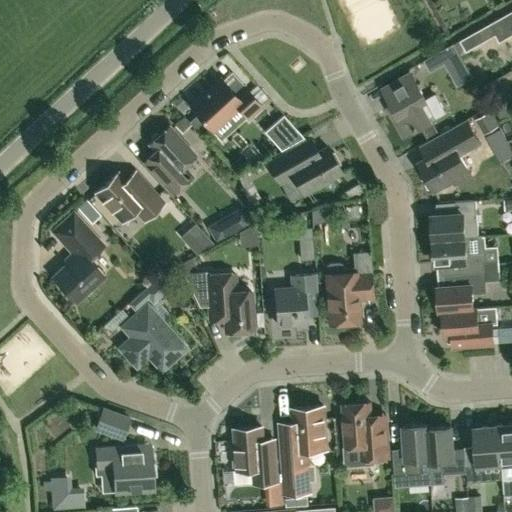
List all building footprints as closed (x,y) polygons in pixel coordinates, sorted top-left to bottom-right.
[(511,10),(490,23),(500,41),(511,34),(511,10)] [(484,40),(478,30),(460,40),(466,51),(484,40)] [(439,54),(444,63),(459,55),(453,46),(439,54)] [(435,92),(426,98),(411,72),(383,88),(398,114),(393,117),(404,136),(446,112),(435,92)] [(479,87),(497,121),(511,112),(511,100),(499,76),(492,80),(479,87)] [(211,127),(212,129),(237,106),(248,117),(261,105),(243,85),(234,93),(220,78),(191,105),(198,113),(211,127)] [(477,118),(486,133),(497,126),(488,112),(477,118)] [(203,135),(211,127),(198,113),(190,120),(203,135)] [(428,158),(419,163),(434,190),(453,179),(455,183),(471,173),(461,155),(481,144),(467,119),(420,145),(428,158)] [(143,160),(156,174),(173,192),(191,175),(182,165),(194,154),(168,125),(159,133),(155,132),(150,137),(151,141),(149,143),(155,149),(143,160)] [(501,127),(486,135),(493,148),(507,140),(501,127)] [(310,138),(291,149),(268,162),(276,176),(289,168),(303,193),(341,171),(338,165),(340,163),(333,152),(331,153),(327,146),(317,151),(310,138)] [(163,202),(146,184),(149,182),(136,167),(123,178),(117,172),(96,191),(121,219),(134,208),(144,219),(163,202)] [(432,215),(434,239),(466,237),(479,236),(478,221),(476,200),(455,201),(456,213),(437,215),(432,215)] [(91,226),(102,219),(95,207),(84,214),(91,226)] [(102,275),(87,258),(102,244),(73,212),(53,230),(73,252),(66,259),(66,265),(54,276),(65,287),(64,294),(84,295),(88,293),(91,291),(92,287),(92,284),(102,275)] [(479,236),(466,237),(434,239),(435,263),(460,261),(461,273),(500,270),(499,260),(485,261),(483,235),(479,236)] [(372,297),(370,273),(371,272),(371,264),(353,266),(342,266),(342,263),(338,262),(328,263),(326,265),(327,273),(326,273),(329,323),(342,322),(344,326),(353,325),(355,321),(359,321),(358,298),(372,297)] [(487,292),(486,281),(500,280),(500,270),(461,273),(461,284),(437,286),(439,311),(478,308),(477,307),(474,308),(473,293),(487,292)] [(225,330),(227,330),(229,333),(238,332),(240,329),(253,328),(250,290),(235,291),(234,272),(208,274),(208,272),(196,272),(197,275),(189,275),(188,274),(187,275),(200,303),(206,303),(207,321),(224,320),(225,330)] [(290,287),(274,289),(277,324),(295,322),(296,326),(306,325),(305,314),(319,313),(316,273),(289,275),(290,287)] [(159,274),(127,302),(134,310),(148,297),(153,303),(170,287),(159,274)] [(121,325),(130,336),(118,347),(136,366),(148,355),(161,370),(187,347),(146,302),(121,325)] [(478,308),(439,311),(443,311),(444,335),(451,335),(452,346),(494,343),(493,323),(498,323),(497,306),(477,307),(478,308)] [(343,403),(346,444),(343,444),(345,466),(375,464),(374,457),(389,456),(386,414),(371,415),(370,401),(368,402),(365,398),(357,399),(355,403),(343,403)] [(286,494),(310,492),(307,449),(326,448),(323,405),(293,407),(294,421),(280,422),(286,494)] [(95,427),(122,437),(129,417),(102,408),(95,427)] [(467,472),(465,447),(453,448),(451,426),(428,427),(428,423),(427,424),(430,461),(442,460),(443,474),(467,472)] [(511,423),(499,425),(502,463),(503,478),(504,484),(511,483),(511,423)] [(429,461),(430,461),(427,424),(403,425),(405,448),(393,449),(395,474),(418,472),(417,458),(429,458),(429,461)] [(478,465),(502,463),(499,425),(474,427),(476,445),(465,446),(465,447),(467,472),(467,474),(478,473),(478,465)] [(274,437),(262,438),(262,426),(235,428),(237,449),(233,449),(234,466),(238,465),(238,469),(253,468),(254,482),(278,481),(274,437)] [(153,488),(151,458),(152,457),(151,441),(131,443),(132,445),(96,448),(97,466),(94,466),(95,475),(114,474),(115,491),(153,488)]
